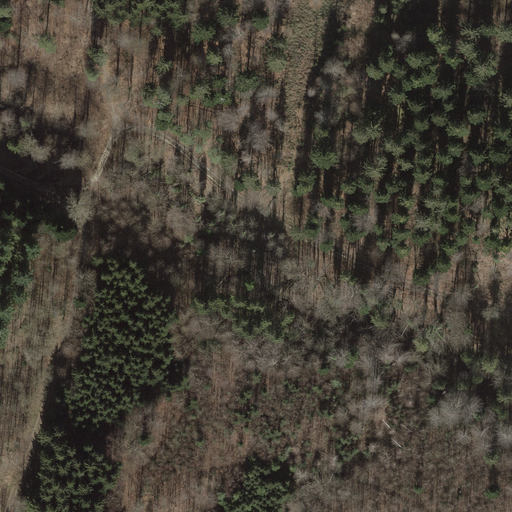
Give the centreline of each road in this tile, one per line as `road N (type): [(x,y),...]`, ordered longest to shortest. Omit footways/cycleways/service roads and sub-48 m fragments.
road 1 (track): [(112,139),(126,130),(154,132),(327,250),(409,286),(511,316)]
road 2 (track): [(97,176),(67,340),(6,511)]
road 3 (track): [(97,176),(113,122),(89,0)]
road 4 (track): [(511,114),(425,0)]
